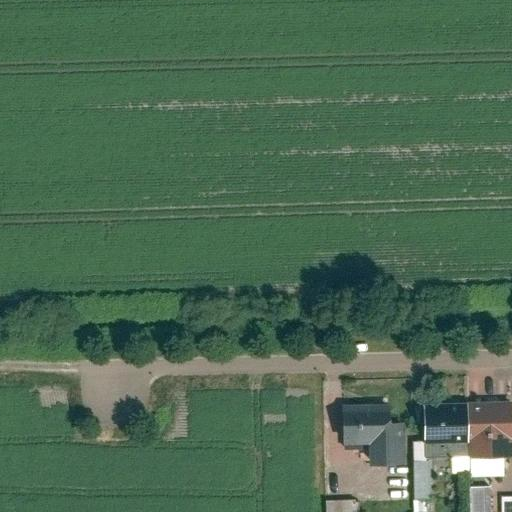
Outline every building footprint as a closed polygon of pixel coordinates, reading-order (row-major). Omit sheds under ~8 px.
[(472,439),(473,455),(511,453),(511,399),(471,401),(472,439)] [(472,439),(471,401),(428,402),(430,440),(472,439)] [(396,422),(396,402),(347,404),(349,441),(376,440),(376,463),(412,462),(410,422),(396,422)] [(436,496),(435,459),(417,459),(418,497),(436,496)] [(491,511),(492,486),(472,486),(471,511),(491,511)] [(364,511),(364,498),(330,499),(330,511),(364,511)]
